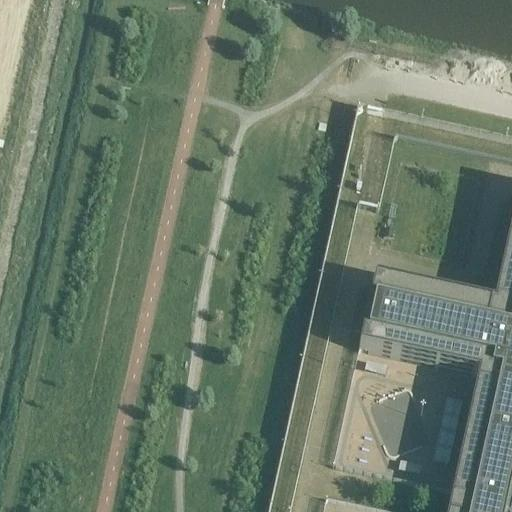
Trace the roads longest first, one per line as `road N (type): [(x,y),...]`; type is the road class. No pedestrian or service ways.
road 1 (unclassified): [(0,260),(55,0)]
road 2 (unclassified): [(511,105),(359,70)]
